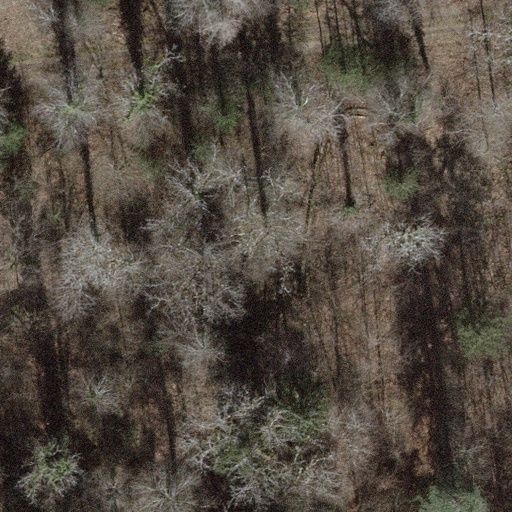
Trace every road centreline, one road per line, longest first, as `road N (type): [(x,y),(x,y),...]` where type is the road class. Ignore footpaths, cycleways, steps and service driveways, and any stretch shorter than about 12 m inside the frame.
road 1 (track): [(0,84),(511,18)]
road 2 (track): [(160,511),(0,441)]
